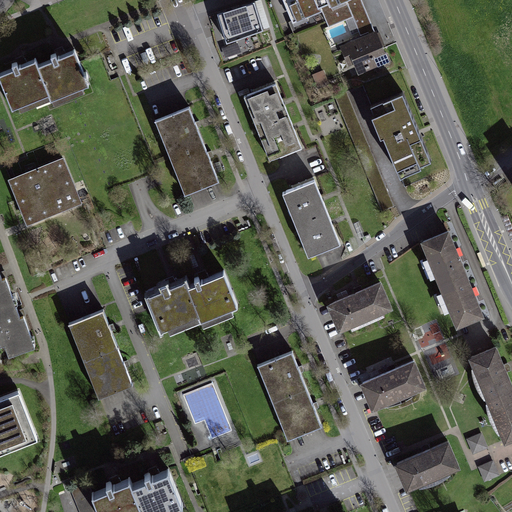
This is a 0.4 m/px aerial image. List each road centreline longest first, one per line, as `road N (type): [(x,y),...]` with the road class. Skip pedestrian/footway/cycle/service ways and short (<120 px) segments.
road 1 (residential): [(395,511),(304,296)]
road 2 (residential): [(105,256),(180,443)]
road 3 (residential): [(468,184),(304,296)]
road 4 (residential): [(394,0),(468,184)]
road 5 (residential): [(261,192),(188,14)]
road 6 (residential): [(261,192),(105,256)]
